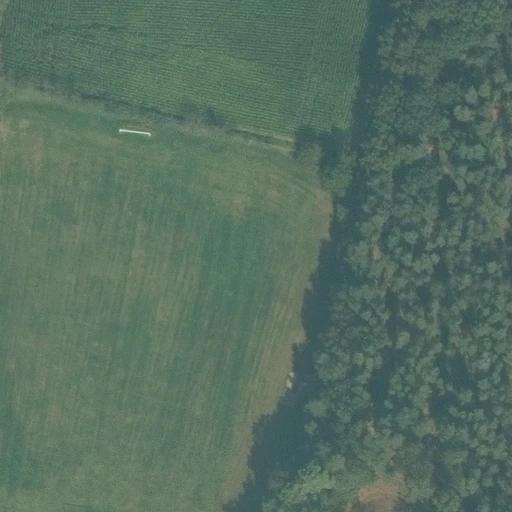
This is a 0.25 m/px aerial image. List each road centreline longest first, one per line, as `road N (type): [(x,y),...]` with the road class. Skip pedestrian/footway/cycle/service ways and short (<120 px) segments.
road 1 (track): [(455,511),(436,472),(417,455),(349,456)]
road 2 (track): [(404,0),(373,118)]
